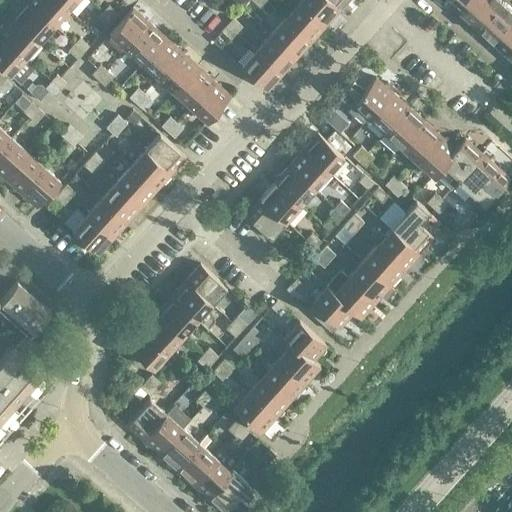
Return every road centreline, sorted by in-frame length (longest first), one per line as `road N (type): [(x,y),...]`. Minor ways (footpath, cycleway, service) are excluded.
road 1 (residential): [(261,114),(290,115),(384,7)]
road 2 (residential): [(261,114),(253,96),(149,0)]
road 3 (residential): [(86,304),(183,204)]
road 4 (residential): [(479,90),(384,7)]
road 5 (residential): [(70,429),(86,304)]
road 6 (residential): [(164,511),(70,429)]
